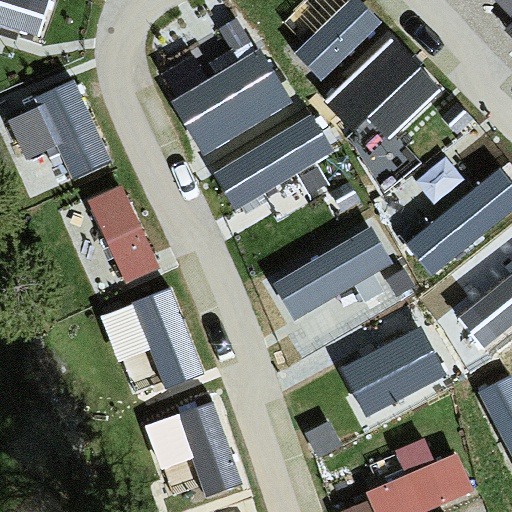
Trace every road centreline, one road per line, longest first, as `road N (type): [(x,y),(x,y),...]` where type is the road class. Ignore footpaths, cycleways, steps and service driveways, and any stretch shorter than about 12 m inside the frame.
road 1 (unclassified): [(149,0),(121,23),(117,46),(131,100),(196,243),(298,511)]
road 2 (unclassified): [(511,109),(409,0)]
